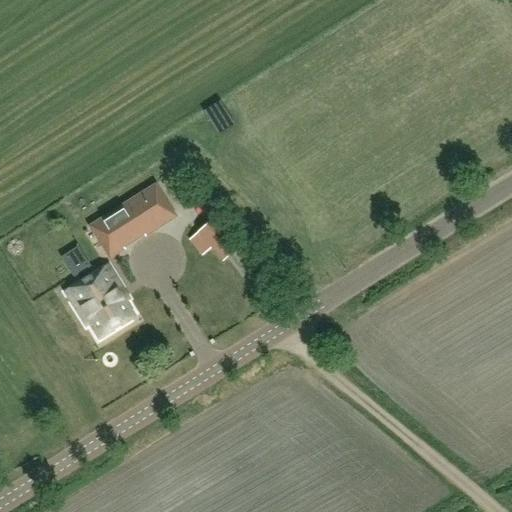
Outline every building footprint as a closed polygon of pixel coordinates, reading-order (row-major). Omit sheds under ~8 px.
[(156,189),(127,208),(144,235),(174,216),(156,189)] [(106,221),(92,230),(110,257),(123,249),(144,235),(127,208),(106,221)] [(153,260),(179,299),(196,288),(171,249),(153,260)] [(66,286),(80,282),(74,258),(60,261),(66,286)] [(82,285),(67,294),(81,318),(82,317),(87,314),(93,323),(102,338),(132,319),(122,304),(116,294),(122,290),(108,268),(93,278),(94,280),(83,287),(82,285)] [(52,354),(66,376),(101,354),(87,332),(52,354)]
